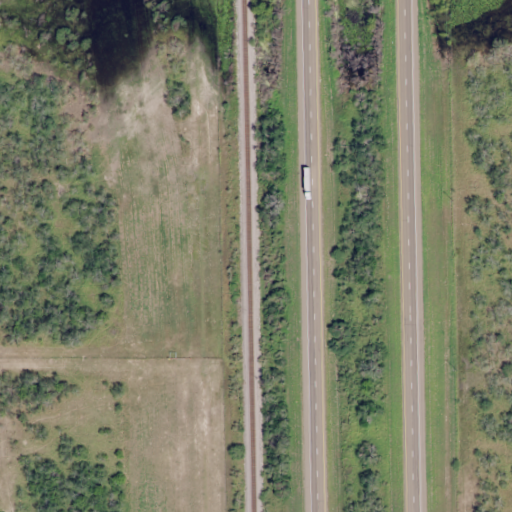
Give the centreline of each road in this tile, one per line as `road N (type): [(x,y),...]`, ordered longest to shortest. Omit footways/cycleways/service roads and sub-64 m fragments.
road 1 (trunk): [(418,511),(410,0)]
road 2 (trunk): [(313,0),(321,511)]
